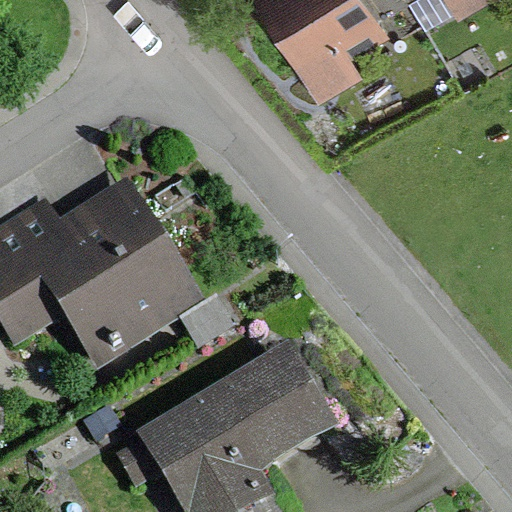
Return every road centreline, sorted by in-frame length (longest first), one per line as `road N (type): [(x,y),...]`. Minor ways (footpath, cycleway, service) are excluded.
road 1 (residential): [(511,440),(327,237),(160,34)]
road 2 (residential): [(0,142),(160,34)]
